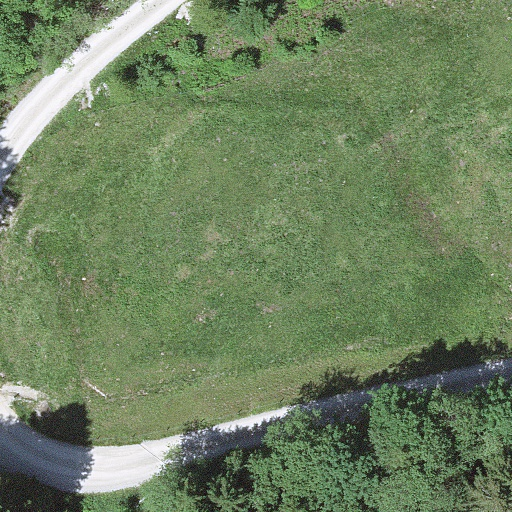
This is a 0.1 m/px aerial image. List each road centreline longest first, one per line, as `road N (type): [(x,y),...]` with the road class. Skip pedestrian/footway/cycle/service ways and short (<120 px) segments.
road 1 (track): [(511,365),(446,389),(106,469),(47,461),(0,433)]
road 2 (track): [(0,160),(66,78),(163,0)]
